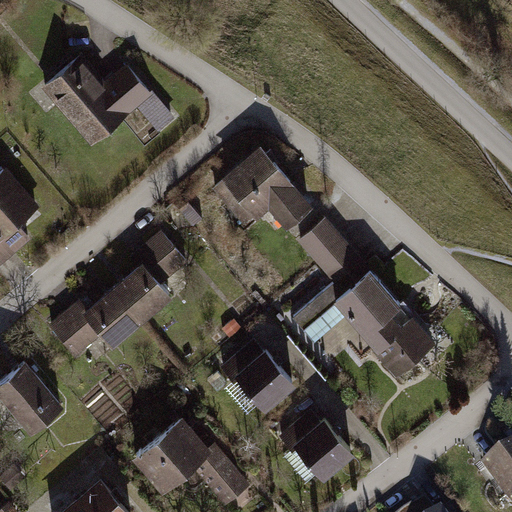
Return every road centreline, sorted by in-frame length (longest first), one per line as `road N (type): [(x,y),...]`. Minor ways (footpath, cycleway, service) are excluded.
road 1 (residential): [(511,329),(307,143),(245,103)]
road 2 (residential): [(0,320),(245,103)]
road 3 (residential): [(344,0),(511,157)]
road 4 (residential): [(511,381),(342,511)]
road 5 (residential): [(245,103),(78,0)]
